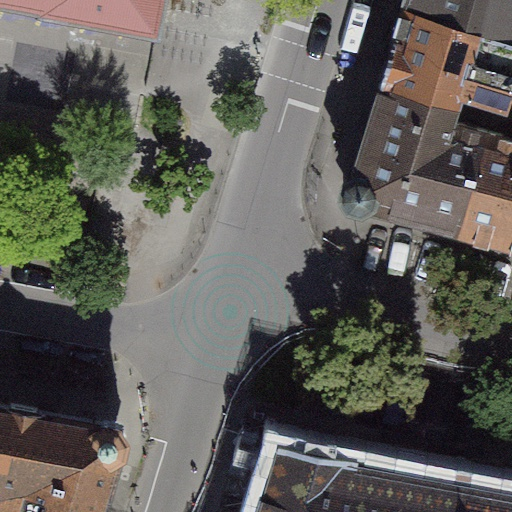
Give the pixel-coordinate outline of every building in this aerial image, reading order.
[(18,0),(45,4),(44,10),(161,32),(166,0),(18,0)] [(511,0),(409,0),(408,5),(511,36),(511,0)] [(465,91),(510,105),(511,97),(511,36),(408,5),(385,83),(460,104),(465,91)] [(352,196),(463,228),(490,131),(456,121),(460,104),(385,83),(352,196)] [(463,228),(511,241),(511,137),(490,131),(463,228)] [(106,425),(0,405),(0,511),(98,511),(119,444),(106,425)] [(511,511),(511,483),(364,457),(365,454),(277,436),(253,511),(511,511)]
